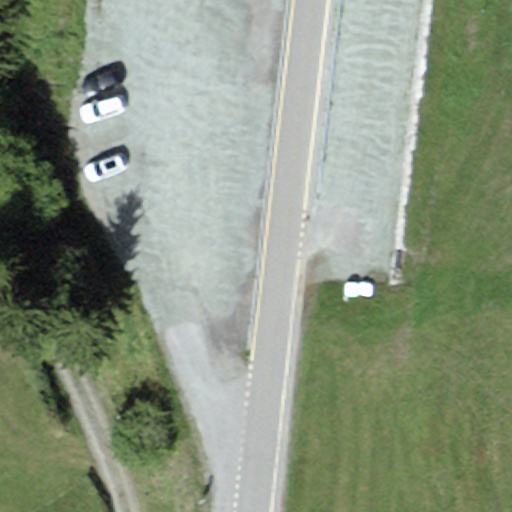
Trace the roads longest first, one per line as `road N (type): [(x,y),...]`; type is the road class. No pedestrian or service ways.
road 1 (tertiary): [(313,0),(255,511)]
road 2 (track): [(119,511),(0,189)]
